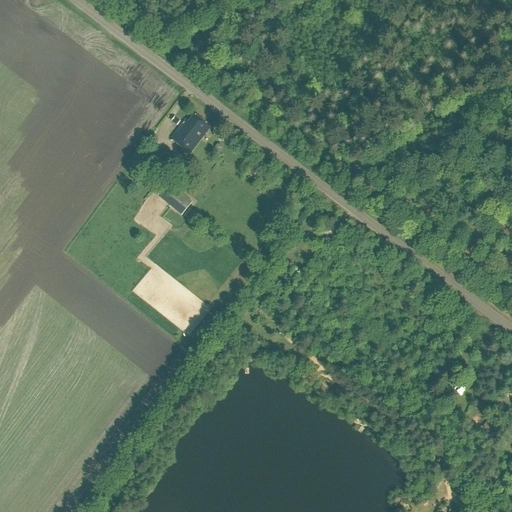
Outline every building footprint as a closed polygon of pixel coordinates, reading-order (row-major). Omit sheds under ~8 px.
[(171,138),(190,153),(210,127),(193,114),(188,121),(185,119),(171,138)] [(174,116),(171,120),(176,125),(179,121),(174,116)] [(250,174),(258,176),(261,167),(253,164),(250,174)] [(159,195),(182,214),(191,203),(168,184),(159,195)] [(259,360),(264,342),(255,340),(248,356),(259,360)]
